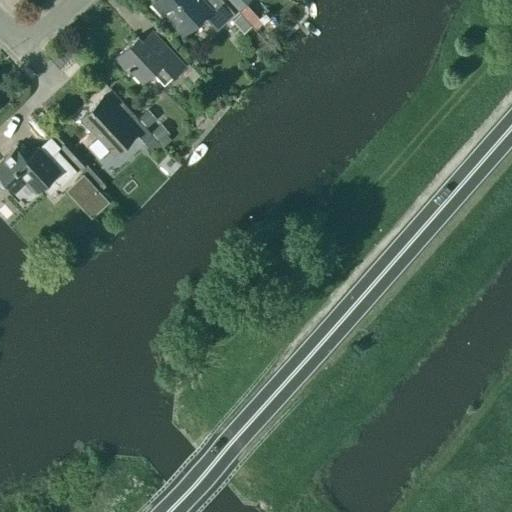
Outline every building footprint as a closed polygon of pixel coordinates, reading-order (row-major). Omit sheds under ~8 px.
[(154,0),(151,3),(164,17),(166,15),(183,33),(203,15),(216,29),(234,13),(222,0),(154,0)] [(246,0),(228,0),(237,9),(243,3),(246,0)] [(243,3),(237,9),(240,13),(251,25),(257,30),(263,24),(243,3)] [(232,20),(244,32),(251,25),(240,13),(232,20)] [(184,64),(152,30),(142,40),(137,35),(115,56),(128,70),(129,68),(141,81),(152,71),(163,83),(184,64)] [(77,51),(66,39),(48,57),(58,68),(77,51)] [(102,96),(81,116),(99,136),(89,146),(99,157),(110,147),(111,149),(133,129),(145,142),(152,135),(132,112),(124,119),(102,96)] [(157,118),(147,108),(138,117),(147,127),(157,118)] [(170,132),(160,122),(151,131),(160,141),(170,132)] [(167,137),(161,143),(165,147),(171,141),(167,137)] [(87,163),(66,140),(59,146),(80,169),(87,163)] [(60,186),(76,170),(56,149),(48,157),(37,146),(26,157),(15,145),(0,159),(0,176),(14,191),(25,180),(36,192),(52,177),(60,186)] [(82,176),(75,183),(101,211),(109,205),(82,176)] [(121,194),(120,193),(111,183),(104,190),(103,191),(114,201),(120,195),(121,194)]
